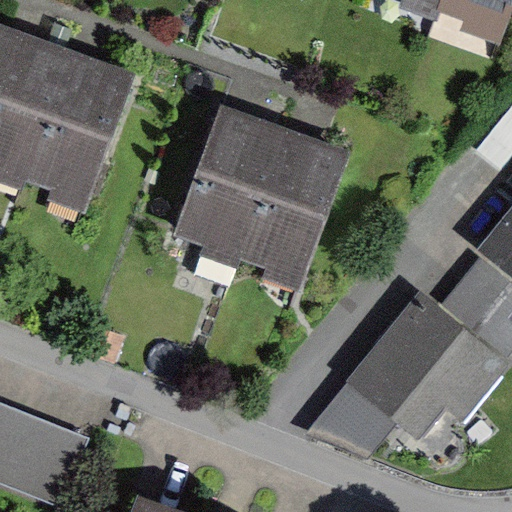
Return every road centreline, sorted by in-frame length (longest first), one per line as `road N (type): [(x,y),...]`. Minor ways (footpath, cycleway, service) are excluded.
road 1 (residential): [(0,338),(446,511)]
road 2 (unknown): [(249,437),(475,171)]
